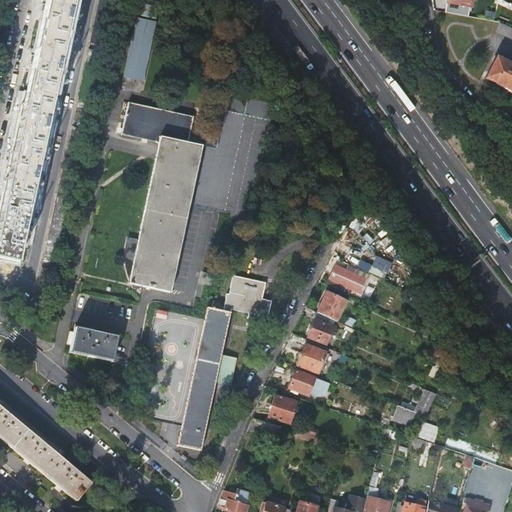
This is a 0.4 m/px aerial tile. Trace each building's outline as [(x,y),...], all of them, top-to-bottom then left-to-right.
[(73,0),(46,0),(0,216),(0,256),(18,260),(73,0)] [(99,0),(90,44),(105,47),(114,0),(99,0)] [(447,0),(447,3),(448,3),(446,12),(469,17),(471,7),(472,0),(447,0)] [(126,77),(144,81),(158,22),(139,18),(126,77)] [(495,35),(511,42),(511,27),(501,23),(495,35)] [(103,53),(89,50),(73,121),(87,124),(103,53)] [(511,65),(497,58),(486,78),(511,91),(511,65)] [(191,135),(190,143),(218,149),(227,111),(273,121),(274,117),(274,114),(278,98),(224,87),(212,140),(191,135)] [(195,117),(130,103),(123,134),(158,142),(160,143),(160,146),(166,148),(166,147),(178,149),(179,140),(190,143),(191,135),(195,117)] [(86,130),(72,127),(58,192),(72,194),(86,130)] [(175,275),(199,163),(158,154),(138,248),(129,247),(129,251),(130,256),(130,261),(132,265),(133,270),(134,274),(136,279),(139,283),(142,286),(171,292),(173,283),(167,281),(169,274),(175,275)] [(71,200),(57,197),(43,261),(56,264),(71,200)] [(386,278),(392,261),(375,255),(370,273),(386,278)] [(32,311),(36,312),(46,314),(50,295),(56,270),(42,267),(32,311)] [(347,272),(336,267),(328,283),(377,305),(384,289),(354,276),(356,271),(349,268),(347,272)] [(214,275),(205,272),(202,283),(212,285),(214,275)] [(263,299),(266,282),(233,275),(229,294),(227,293),(225,303),(214,300),(212,309),(207,307),(178,446),(201,450),(216,382),(232,385),(237,359),(222,356),(231,312),(232,309),(249,313),(246,325),(261,328),(264,316),(269,317),(272,301),(263,299)] [(327,293),(317,314),(336,323),(346,302),(327,293)] [(308,338),(327,344),(334,327),(315,320),(308,338)] [(66,359),(109,367),(116,342),(72,334),(66,359)] [(306,344),(298,365),(319,372),(326,352),(306,344)] [(440,359),(447,362),(450,356),(443,353),(440,359)] [(343,356),(340,364),(350,368),(353,361),(343,356)] [(299,392),(308,395),(314,378),(296,371),(289,388),(291,389),(290,392),(298,395),(299,392)] [(427,416),(436,393),(424,388),(415,410),(427,416)] [(273,397),(267,418),(286,423),(292,402),(273,397)] [(397,405),(392,419),(411,426),(416,412),(397,405)] [(55,484),(75,501),(90,483),(0,408),(0,438),(24,458),(55,484)] [(251,420),(247,431),(260,434),(261,430),(278,435),(280,428),(251,420)] [(306,435),(312,437),(316,438),(318,431),(308,428),(306,435)] [(421,428),(416,437),(433,442),(436,433),(421,428)] [(297,433),(296,437),(311,441),(312,437),(306,435),(297,433)] [(415,439),(413,449),(419,451),(422,441),(415,439)] [(372,476),(369,486),(376,488),(378,477),(372,476)] [(223,491),(217,508),(229,511),(247,511),(249,506),(235,502),(238,496),(223,491)] [(330,500),(327,511),(363,511),(365,503),(366,499),(351,496),(347,511),(337,509),(339,502),(330,500)] [(365,503),(363,511),(389,511),(391,505),(366,499),(365,503)] [(406,504),(404,511),(425,511),(427,501),(420,500),(419,507),(406,504)] [(469,500),(465,511),(487,511),(489,506),(481,503),(481,502),(476,500),(475,502),(469,500)] [(432,501),(429,511),(458,511),(459,510),(432,501)] [(299,502),(296,511),(316,511),(318,507),(299,502)] [(265,503),(262,511),(291,511),(292,511),(265,503)]
